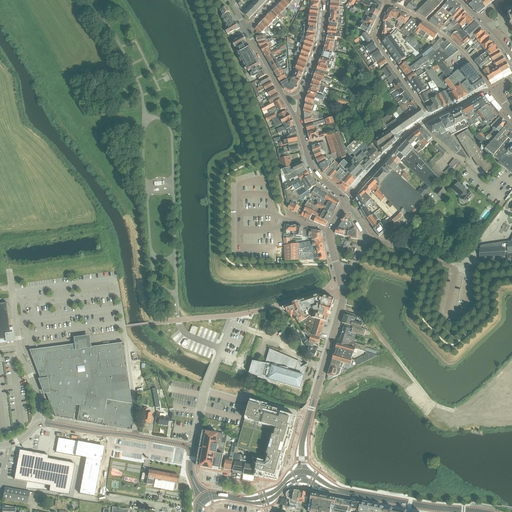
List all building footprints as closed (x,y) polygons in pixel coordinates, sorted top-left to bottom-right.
[(262,6),(256,0),(252,5),(258,10),(262,6)] [(283,0),(281,2),(287,8),(291,11),(292,10),(296,13),(298,11),(294,8),(293,6),(286,0),(283,0)] [(375,0),(374,0),(372,4),(376,6),(375,10),(380,12),(382,6),(382,4),(375,0)] [(413,0),(406,8),(407,9),(415,0),(427,0),(429,1),(430,0),(431,2),(433,0),(413,0)] [(445,0),(433,0),(431,2),(430,0),(429,1),(427,0),(415,0),(407,9),(416,13),(426,20),(445,0)] [(443,25),(452,17),(460,8),(452,0),(450,0),(442,8),(435,16),(433,17),(429,22),(437,29),(437,28),(440,30),(444,26),(443,25)] [(476,0),(469,6),(477,14),(479,14),(485,8),(480,1),(480,0),(476,0)] [(287,8),(281,2),(278,6),(286,13),(287,12),(285,10),(287,8)] [(258,10),(252,5),(248,9),(253,14),(258,10)] [(278,6),(275,9),(284,18),(287,15),(286,13),(278,6)] [(223,9),(220,10),(223,15),(220,16),(221,18),(222,19),(222,20),(226,26),(227,27),(226,28),(227,28),(225,29),(227,35),(235,31),(235,30),(236,31),(240,28),(238,26),(237,26),(236,23),(235,24),(234,22),(234,21),(233,20),(233,19),(232,19),(231,18),(232,17),(231,17),(230,15),(230,14),(230,15),(229,13),(230,12),(229,11),(228,9),(227,8),(225,9),(224,9),(223,9)] [(375,10),(372,9),(372,10),(368,8),(367,10),(366,10),(366,11),(367,12),(369,13),(377,17),(378,17),(380,12),(375,10)] [(452,17),(443,25),(444,26),(440,30),(442,32),(464,11),(461,8),(460,8),(452,17)] [(253,14),(248,9),(243,14),(249,19),(253,14)] [(284,18),(275,9),(270,14),(276,19),(278,17),(281,20),(284,18)] [(388,11),(383,22),(388,22),(393,26),(395,23),(390,21),(391,18),(393,18),(396,19),(399,13),(392,9),(388,11)] [(464,11),(442,32),(446,34),(457,24),(466,14),(464,11)] [(360,17),(360,19),(363,21),(373,27),(376,21),(377,17),(369,13),(367,12),(363,19),(360,17)] [(399,13),(396,19),(396,20),(398,21),(396,27),(398,28),(399,25),(404,15),(399,13)] [(276,19),(270,14),(266,18),(272,24),(274,26),(278,21),(276,19)] [(472,20),(466,14),(457,24),(446,34),(451,38),(454,33),(461,30),(466,24),(467,25),(472,20)] [(399,25),(398,28),(400,29),(403,23),(405,24),(407,21),(408,21),(410,17),(404,15),(399,25)] [(340,17),(330,16),(329,23),(338,24),(339,19),(340,19),(340,17)] [(357,16),(355,19),(361,22),(360,25),(359,25),(358,27),(358,28),(360,29),(363,31),(366,33),(368,36),(369,36),(368,35),(369,35),(369,34),(372,28),(373,27),(363,21),(360,19),(360,17),(357,16)] [(272,24),(266,18),(262,22),(268,28),(272,24)] [(414,33),(422,23),(421,24),(412,18),(400,30),(408,37),(409,35),(412,32),(412,31),(414,33)] [(454,33),(451,38),(454,40),(461,47),(465,44),(462,41),(467,36),(470,39),(473,36),(481,28),(474,21),(473,21),(472,20),(467,25),(466,24),(461,30),(454,33)] [(262,22),(258,26),(264,31),(266,33),(267,33),(271,30),(268,28),(262,22)] [(382,37),(382,41),(387,38),(387,33),(387,29),(392,29),(394,27),(393,26),(388,22),(383,22),(383,33),(382,37)] [(328,26),(328,30),(337,31),(338,24),(329,23),(328,26)] [(430,29),(422,23),(414,33),(412,31),(412,32),(417,36),(418,34),(424,38),(426,34),(430,29)] [(264,31),(258,26),(255,30),(257,32),(260,35),(260,36),(264,35),(262,33),(264,31)] [(481,28),(473,36),(470,39),(467,36),(462,41),(465,44),(466,43),(470,47),(474,43),(485,33),(481,28)] [(438,34),(430,29),(426,34),(424,38),(427,40),(429,36),(434,40),(438,34)] [(327,34),(327,36),(338,38),(341,38),(341,35),(339,35),(340,31),(337,31),(328,30),(327,34)] [(366,33),(363,31),(360,33),(362,36),(367,44),(372,41),(369,36),(368,36),(366,33)] [(260,35),(257,32),(255,33),(256,36),(256,37),(257,42),(267,40),(266,35),(264,35),(260,36),(260,35)] [(302,37),(302,38),(306,39),(314,42),(315,35),(304,33),(302,37)] [(485,33),(474,43),(475,45),(473,48),(475,50),(480,45),(489,37),(485,33)] [(255,77),(257,76),(259,80),(267,75),(266,74),(265,72),(264,70),(263,71),(262,71),(261,69),(260,67),(259,66),(260,65),(260,64),(259,63),(259,62),(257,63),(255,60),(257,59),(256,58),(255,56),(254,54),(253,53),(253,52),(251,53),(249,50),(251,49),(251,48),(250,47),(249,46),(248,46),(247,46),(247,45),(246,44),(246,43),(245,42),(246,42),(244,39),(245,38),(244,35),(240,38),(232,43),(235,48),(236,47),(237,47),(236,48),(237,48),(237,49),(237,50),(238,49),(238,51),(239,51),(237,52),(237,53),(238,52),(240,55),(239,55),(241,59),(242,59),(245,64),(244,65),(247,69),(248,69),(249,71),(248,72),(252,70),(255,77)] [(338,38),(327,36),(326,42),(337,45),(339,45),(339,43),(337,42),(338,38)] [(387,38),(382,41),(382,42),(386,46),(394,41),(390,36),(387,38)] [(480,45),(486,52),(486,53),(481,56),(475,61),(479,67),(487,61),(486,60),(488,58),(493,54),(499,51),(494,43),(489,37),(480,45)] [(301,40),(300,43),(312,47),(314,42),(306,39),(302,38),(301,40)] [(267,40),(257,42),(261,48),(260,48),(263,53),(264,53),(270,49),(269,47),(272,45),(271,42),(274,41),(272,39),(267,40)] [(413,48),(418,43),(413,39),(409,44),(413,48)] [(430,46),(421,54),(423,58),(428,54),(433,50),(435,51),(439,47),(444,43),(439,39),(432,48),(430,46)] [(428,54),(432,59),(437,66),(439,68),(448,79),(463,98),(469,95),(458,82),(453,75),(451,72),(450,72),(449,70),(447,67),(443,62),(450,58),(448,57),(446,55),(443,51),(451,44),(446,40),(444,43),(439,47),(435,51),(433,50),(428,54)] [(367,44),(363,47),(366,51),(375,45),(372,41),(367,44)] [(394,41),(386,46),(389,51),(397,45),(394,41)] [(326,42),(324,50),(332,53),(333,53),(335,53),(336,49),(337,45),(326,42)] [(312,47),(300,43),(299,48),(310,52),(312,47)] [(451,44),(443,51),(446,55),(455,48),(451,44)] [(375,45),(366,51),(368,55),(378,49),(375,45)] [(397,45),(389,51),(392,55),(400,49),(397,45)] [(278,51),(266,58),(269,63),(276,59),(274,56),(282,52),(286,49),(286,47),(281,49),(278,51)] [(299,48),(297,53),(308,57),(310,52),(299,48)] [(458,51),(455,48),(446,55),(448,57),(450,58),(452,56),(458,51)] [(270,49),(264,53),(266,58),(278,51),(277,49),(272,52),(270,49)] [(380,53),(378,49),(368,55),(371,59),(380,53)] [(403,54),(400,49),(392,55),(395,59),(403,54)] [(324,50),(321,59),(335,64),(338,54),(335,53),(333,53),(332,53),(324,50)] [(487,61),(479,67),(481,70),(490,64),(493,62),(502,57),(499,51),(493,54),(488,58),(486,60),(487,61)] [(308,57),(297,53),(296,52),(295,55),(300,57),(299,59),(307,62),(308,57)] [(383,57),(380,53),(371,59),(375,64),(377,63),(379,61),(383,57)] [(406,58),(403,54),(395,59),(399,65),(401,63),(401,62),(406,58)] [(412,66),(409,68),(407,70),(404,72),(406,76),(415,70),(416,71),(423,67),(426,71),(436,65),(432,59),(428,54),(423,58),(418,61),(414,65),(412,66)] [(276,59),(269,63),(271,67),(278,63),(287,58),(286,56),(277,61),(276,59)] [(379,61),(377,63),(381,68),(387,63),(383,57),(379,61)] [(506,63),(502,57),(493,62),(497,68),(495,69),(495,70),(497,68),(506,63)] [(335,64),(321,59),(320,59),(318,66),(330,70),(331,70),(332,71),(335,64)] [(278,63),(271,67),(274,72),(281,69),(279,66),(285,62),(284,60),(278,63)] [(407,70),(409,68),(407,65),(412,62),(409,60),(403,64),(404,64),(400,67),(404,72),(407,70)] [(458,71),(461,75),(469,84),(475,91),(476,90),(485,84),(480,76),(469,62),(458,71)] [(509,68),(506,63),(497,68),(501,74),(501,73),(509,68)] [(495,70),(495,69),(491,64),(488,66),(491,72),(495,78),(501,74),(497,68),(495,70)] [(384,69),(382,70),(383,71),(385,74),(385,75),(384,75),(386,78),(389,75),(390,77),(395,73),(389,65),(384,68),(384,69)] [(330,70),(318,66),(316,72),(325,76),(328,77),(330,70)] [(281,69),(274,72),(277,77),(286,72),(288,71),(288,68),(284,70),(283,70),(282,71),(281,69)] [(434,71),(432,68),(426,72),(431,80),(432,81),(435,85),(436,86),(447,106),(453,103),(448,95),(445,91),(448,90),(447,89),(444,85),(443,83),(434,71)] [(448,79),(439,68),(434,71),(443,83),(444,85),(447,89),(449,87),(444,81),(448,79)] [(491,72),(488,68),(483,72),(489,81),(495,78),(491,72)] [(420,76),(424,73),(421,69),(414,74),(414,72),(407,77),(410,82),(417,78),(420,76)] [(296,70),(293,79),(300,82),(303,72),(296,70)] [(458,71),(453,75),(458,82),(469,95),(475,91),(469,84),(461,75),(458,71)] [(288,77),(286,72),(277,77),(280,82),(286,78),(288,77)] [(316,72),(314,78),(322,81),(331,84),(332,81),(324,78),(325,76),(316,72)] [(389,75),(386,78),(387,79),(391,85),(392,84),(395,82),(399,79),(395,73),(390,77),(389,75)] [(259,88),(270,82),(270,81),(268,76),(260,81),(261,84),(258,85),(259,88)] [(413,87),(423,81),(422,80),(420,76),(417,78),(410,82),(413,87)] [(289,79),(287,80),(289,84),(290,83),(290,84),(298,87),(300,82),(293,79),(290,78),(289,79)] [(322,81),(314,78),(312,83),(321,86),(325,88),(327,89),(328,85),(321,83),(322,81)] [(395,88),(401,83),(399,79),(395,82),(392,84),(391,85),(390,85),(390,86),(391,87),(393,86),(395,88)] [(463,98),(448,79),(444,81),(449,87),(447,89),(448,90),(449,89),(451,93),(451,92),(457,101),(458,101),(463,98)] [(416,91),(425,84),(423,81),(413,87),(416,91)] [(435,85),(432,81),(428,84),(431,89),(432,89),(443,108),(447,106),(436,86),(435,85)] [(257,89),(254,90),(257,97),(260,95),(259,93),(265,89),(266,91),(273,86),(271,82),(270,82),(259,88),(257,89)] [(289,84),(283,87),(284,90),(285,90),(287,92),(291,93),(294,91),(296,89),(297,89),(298,87),(290,84),(290,83),(289,84)] [(323,94),(325,88),(321,86),(312,83),(310,88),(309,90),(318,93),(319,93),(323,94)] [(397,92),(404,87),(401,83),(395,88),(389,92),(390,94),(396,90),(397,92)] [(419,95),(428,89),(425,84),(416,91),(419,95)] [(270,98),(277,94),(274,87),(266,91),(264,93),(265,94),(267,92),(270,98)] [(407,91),(404,87),(397,92),(392,96),(394,98),(399,95),(400,96),(403,94),(407,91)] [(432,89),(431,89),(420,96),(424,104),(429,113),(430,113),(431,114),(432,114),(443,108),(432,89)] [(449,89),(448,90),(445,91),(448,95),(453,103),(457,101),(451,92),(451,93),(449,89)] [(318,93),(309,90),(307,96),(315,99),(324,101),(326,102),(327,98),(317,95),(318,93)] [(411,96),(407,91),(403,94),(406,99),(411,96)] [(277,94),(270,98),(268,99),(270,104),(280,99),(277,94)] [(409,104),(406,101),(404,98),(402,95),(395,101),(400,107),(413,124),(420,119),(417,116),(416,117),(413,113),(413,114),(407,106),(409,104)] [(315,99),(307,96),(305,102),(306,103),(315,105),(317,106),(318,102),(315,101),(315,99)] [(483,96),(471,104),(474,110),(473,110),(476,115),(478,114),(477,112),(488,105),(489,105),(483,96)] [(265,117),(280,111),(286,109),(281,99),(262,109),(263,113),(265,117)] [(499,111),(503,108),(495,100),(492,103),(499,111)] [(414,101),(409,104),(407,106),(413,114),(413,113),(416,117),(417,116),(420,119),(422,118),(423,118),(425,117),(425,115),(420,108),(420,109),(414,101)] [(304,108),(304,112),(323,118),(322,118),(323,114),(319,113),(313,111),(315,105),(306,103),(304,108)] [(474,110),(471,104),(462,109),(466,117),(469,116),(470,118),(476,115),(473,110),(474,110)] [(476,127),(480,124),(484,128),(498,116),(488,105),(477,112),(478,114),(476,115),(470,118),(471,119),(469,120),(473,125),(474,125),(476,127)] [(413,124),(400,107),(395,111),(402,120),(398,123),(403,131),(413,124)] [(462,109),(451,114),(459,131),(469,125),(470,128),(473,125),(469,120),(471,119),(470,118),(469,116),(466,117),(462,109)] [(280,111),(265,117),(267,122),(275,118),(278,123),(275,124),(276,127),(282,125),(283,124),(292,119),(287,111),(281,114),(280,111)] [(323,118),(304,112),(304,119),(305,124),(319,120),(323,118)] [(403,131),(398,123),(396,120),(391,113),(389,115),(387,116),(382,120),(386,125),(397,141),(400,139),(397,135),(399,134),(403,131)] [(459,131),(451,114),(440,120),(447,135),(449,134),(451,135),(459,131)] [(482,130),(482,131),(484,134),(489,129),(489,128),(491,127),(493,129),(502,119),(498,115),(498,116),(484,128),(482,130)] [(307,132),(315,129),(314,126),(326,123),(327,126),(335,123),(333,117),(314,123),(306,126),(307,132)] [(292,119),(283,124),(284,127),(277,130),(278,134),(279,134),(282,132),(288,130),(294,126),(295,126),(292,119)] [(508,124),(502,119),(486,136),(484,138),(480,134),(476,138),(482,146),(487,141),(485,139),(486,138),(491,143),(508,124)] [(447,135),(440,120),(426,126),(432,133),(432,134),(436,138),(442,143),(446,147),(456,154),(466,159),(467,159),(462,149),(456,142),(451,135),(449,134),(447,135)] [(511,127),(508,124),(491,143),(489,144),(485,150),(490,154),(489,156),(491,159),(493,157),(511,133),(511,127)] [(397,141),(386,125),(382,127),(385,130),(387,129),(388,130),(389,130),(389,131),(386,133),(394,144),(397,141)] [(288,130),(282,132),(285,138),(286,138),(288,137),(296,133),(297,133),(295,130),(296,129),(294,126),(288,130)] [(423,127),(418,131),(425,138),(421,142),(425,147),(429,144),(428,142),(432,138),(423,127)] [(317,129),(315,129),(307,132),(310,142),(321,138),(326,137),(328,136),(327,132),(320,134),(321,136),(319,137),(317,129)] [(457,137),(470,158),(473,157),(478,165),(479,167),(481,166),(485,172),(492,168),(468,130),(457,137)] [(425,138),(418,131),(414,135),(417,139),(414,142),(422,151),(425,148),(425,147),(421,142),(425,138)] [(339,132),(328,136),(326,137),(327,140),(331,139),(336,153),(338,159),(339,159),(347,157),(347,156),(349,155),(352,154),(347,148),(343,145),(339,132)] [(280,142),(279,143),(279,145),(284,144),(285,144),(289,143),(289,142),(292,141),(298,139),(297,136),(296,133),(288,137),(288,140),(286,140),(283,141),(280,141),(280,142)] [(394,144),(386,133),(373,142),(382,154),(394,144)] [(511,133),(493,157),(499,161),(497,163),(502,167),(511,173),(511,133)] [(361,135),(347,148),(352,154),(355,157),(355,158),(356,159),(363,153),(373,163),(375,160),(380,155),(374,148),(361,135)] [(417,139),(414,135),(407,141),(414,149),(416,151),(419,154),(421,156),(424,153),(422,151),(414,142),(417,139)] [(331,139),(327,140),(332,155),(336,153),(331,139)] [(406,141),(407,141),(397,151),(397,152),(394,155),(401,161),(402,162),(401,162),(407,168),(426,185),(431,189),(433,190),(440,181),(439,180),(441,179),(439,177),(437,175),(436,173),(434,171),(433,170),(431,168),(427,164),(421,156),(419,154),(416,151),(414,149),(407,141),(406,141)] [(324,142),(319,144),(321,150),(322,151),(326,154),(331,159),(335,163),(336,161),(335,161),(336,160),(338,159),(336,153),(332,155),(329,155),(327,153),(328,152),(324,142)] [(283,148),(284,153),(288,153),(289,152),(299,150),(300,150),(299,148),(298,144),(287,147),(283,148)] [(321,150),(319,144),(315,145),(311,146),(312,148),(314,154),(322,151),(321,150)] [(440,152),(444,156),(447,152),(438,144),(434,147),(440,152)] [(322,151),(314,154),(316,158),(316,159),(316,160),(322,157),(323,157),(323,156),(324,156),(324,155),(325,155),(326,154),(322,151)] [(288,156),(288,153),(284,153),(278,155),(279,159),(279,163),(291,160),(290,156),(288,156)] [(355,158),(355,157),(353,159),(353,158),(359,164),(361,166),(365,170),(373,163),(363,153),(356,159),(355,158)] [(331,159),(326,154),(325,155),(324,155),(324,156),(323,156),(323,157),(322,157),(316,160),(319,165),(330,160),(331,159)] [(401,161),(394,155),(390,159),(403,171),(406,169),(401,164),(399,163),(401,161)] [(336,161),(335,163),(334,165),(340,170),(345,175),(347,172),(356,181),(365,171),(354,160),(350,157),(348,159),(347,158),(344,161),(340,165),(336,161)] [(438,162),(434,158),(427,164),(431,168),(435,164),(438,162)] [(335,163),(331,159),(330,160),(319,165),(322,170),(324,174),(333,164),(334,165),(335,163)] [(390,159),(386,164),(401,178),(402,176),(407,180),(410,177),(405,172),(404,173),(403,171),(390,159)] [(291,160),(279,163),(281,170),(292,167),(294,166),(294,165),(292,165),(291,160)] [(292,167),(281,170),(282,177),(288,175),(295,172),(295,171),(304,167),(302,162),(294,166),(292,167)] [(458,163),(456,165),(454,167),(452,169),(454,170),(457,174),(463,166),(461,164),(459,162),(458,163)] [(340,170),(334,165),(333,164),(324,174),(331,180),(340,170)] [(401,178),(386,164),(382,168),(373,179),(377,183),(375,185),(379,189),(378,190),(383,196),(402,216),(407,213),(410,217),(427,202),(423,198),(424,198),(417,192),(401,178)] [(288,175),(282,177),(283,184),(289,181),(290,181),(290,180),(297,177),(298,176),(307,171),(304,167),(295,171),(295,172),(288,175)] [(345,175),(340,170),(331,180),(338,185),(345,192),(346,192),(349,188),(356,181),(347,172),(345,175)] [(289,181),(283,184),(283,187),(284,192),(310,176),(307,171),(298,176),(297,177),(298,179),(294,181),(292,183),(290,183),(289,181)] [(444,172),(443,173),(439,177),(443,181),(448,176),(444,172)] [(310,176),(284,192),(287,205),(292,202),(297,198),(303,194),(304,194),(307,192),(316,186),(310,176)] [(377,183),(373,179),(366,186),(377,198),(376,199),(378,201),(383,196),(378,190),(379,189),(375,185),(377,183)] [(467,204),(474,196),(458,182),(452,189),(461,197),(460,198),(467,204)] [(432,191),(431,189),(426,185),(423,189),(421,188),(417,192),(424,198),(428,194),(432,191)] [(318,195),(337,207),(339,203),(339,202),(328,194),(317,186),(313,192),(315,193),(316,194),(318,195)] [(366,186),(362,190),(377,205),(391,220),(392,221),(394,223),(402,216),(383,196),(378,201),(376,199),(377,198),(366,186)] [(441,198),(446,192),(440,186),(434,193),(441,198)] [(362,190),(359,194),(366,206),(367,208),(372,203),(375,207),(377,205),(362,190)] [(366,206),(359,194),(355,198),(361,209),(366,206)] [(318,195),(315,201),(334,212),(337,207),(318,195)] [(310,198),(308,202),(332,215),(334,212),(315,201),(310,198)] [(292,202),(287,205),(288,208),(288,209),(297,213),(300,207),(297,206),(297,205),(292,202)] [(332,215),(308,202),(305,207),(306,207),(320,215),(318,218),(328,223),(332,215)] [(366,206),(361,209),(367,218),(371,215),(367,208),(366,206)] [(320,215),(306,207),(301,216),(310,220),(312,215),(316,217),(314,222),(319,224),(325,227),(328,223),(318,218),(320,215)] [(480,246),(480,247),(480,252),(481,257),(482,257),(494,256),(505,256),(505,254),(506,254),(507,254),(508,254),(507,254),(508,260),(511,259),(511,208),(511,210),(511,238),(510,241),(507,242),(491,244),(482,245),(481,245),(481,246),(480,246)] [(352,236),(357,237),(357,232),(349,219),(350,219),(347,215),(348,215),(347,214),(345,214),(344,215),(345,215),(341,221),(344,222),(352,235),(352,236)] [(371,215),(367,218),(372,225),(374,228),(378,225),(376,222),(379,220),(374,214),(371,215)] [(344,222),(341,221),(337,229),(348,232),(350,234),(352,235),(344,222)] [(374,228),(373,229),(374,230),(379,237),(386,231),(384,228),(384,227),(381,224),(380,223),(378,225),(374,228)] [(287,226),(286,233),(290,233),(290,232),(292,232),(292,234),(291,238),(293,237),(296,237),(297,227),(287,226)] [(348,232),(337,229),(336,230),(336,232),(335,234),(349,238),(349,239),(351,240),(352,239),(357,240),(357,237),(352,236),(352,235),(350,234),(348,232)] [(306,235),(305,235),(302,234),(302,235),(303,235),(303,237),(312,238),(312,241),(322,243),(323,236),(307,234),(306,235)] [(291,245),(284,246),(285,261),(326,260),(322,243),(312,241),(291,245)] [(293,315),(296,319),(299,324),(310,316),(327,322),(330,312),(330,313),(332,306),(334,299),(318,294),(301,300),(297,302),(292,304),(282,307),(285,311),(291,317),(293,315)] [(0,339),(6,339),(10,333),(7,310),(6,304),(7,304),(7,303),(2,304),(0,303),(0,339)] [(345,312),(342,323),(344,324),(351,326),(352,324),(354,324),(355,322),(358,323),(358,321),(357,321),(358,316),(345,312)] [(251,321),(244,322),(245,327),(246,327),(249,340),(250,340),(251,344),(257,342),(258,346),(273,342),(272,338),(277,336),(276,333),(277,333),(272,313),(267,315),(258,317),(250,319),(251,321)] [(312,335),(320,338),(325,322),(317,319),(316,321),(308,318),(299,324),(305,329),(312,335)] [(351,326),(344,324),(345,324),(344,327),(350,329),(349,332),(356,334),(364,336),(368,337),(370,331),(361,328),(362,324),(358,323),(355,322),(354,324),(352,324),(351,326)] [(254,342),(246,362),(253,364),(250,374),(262,380),(280,385),(280,386),(292,389),(295,391),(297,383),(299,384),(305,363),(289,358),(290,354),(283,334),(271,338),(268,325),(253,329),(254,331),(252,332),(255,342),(254,342)] [(339,338),(337,343),(355,349),(364,352),(366,347),(353,343),(355,338),(356,334),(349,332),(350,329),(344,327),(342,336),(341,339),(339,338)] [(305,329),(303,332),(309,337),(309,338),(311,338),(310,342),(309,343),(312,347),(313,346),(314,343),(318,344),(320,343),(320,341),(319,340),(320,338),(312,335),(305,329)] [(314,360),(317,351),(313,349),(313,348),(312,348),(312,347),(309,343),(307,341),(305,338),(304,338),(303,339),(302,340),(305,343),(307,346),(309,347),(307,355),(310,356),(310,358),(314,360)] [(53,348),(31,350),(38,368),(44,384),(46,389),(56,416),(57,417),(60,418),(73,420),(76,405),(80,406),(78,421),(98,424),(98,423),(103,424),(103,425),(132,430),(133,422),(131,404),(126,364),(123,343),(87,348),(87,346),(86,341),(79,342),(79,344),(73,345),(60,347),(53,348)] [(334,354),(332,360),(344,363),(351,365),(352,360),(353,354),(354,355),(355,349),(337,343),(336,349),(335,354),(334,354)] [(365,355),(355,360),(357,366),(378,356),(366,352),(365,355)] [(332,360),(331,366),(344,370),(344,369),(342,368),(344,363),(332,360)] [(328,375),(327,379),(328,379),(335,377),(339,375),(341,370),(343,370),(344,370),(331,366),(328,375)] [(284,459),(284,458),(286,450),(287,450),(290,441),(294,427),(293,427),(296,418),(296,417),(284,414),(281,413),(278,412),(277,412),(272,410),(267,409),(267,408),(267,407),(268,407),(267,407),(261,405),(262,404),(262,403),(255,401),(250,400),(250,402),(249,404),(246,403),(244,403),(243,405),(242,407),(240,414),(240,415),(241,415),(245,416),(245,417),(245,419),(242,428),(241,430),(237,446),(236,447),(246,450),(249,451),(259,454),(254,476),(260,477),(264,478),(265,478),(272,480),(276,480),(277,481),(278,479),(280,472),(281,467),(281,466),(283,462),(284,459)] [(150,423),(152,413),(149,412),(149,411),(147,411),(148,408),(144,408),(143,415),(142,421),(146,422),(146,423),(150,423)] [(167,426),(169,418),(160,416),(160,415),(156,414),(155,420),(159,420),(158,425),(167,426)] [(218,434),(203,431),(196,466),(200,467),(212,469),(220,470),(227,435),(218,433),(218,434)] [(56,452),(56,453),(64,454),(78,457),(86,458),(85,463),(84,466),(82,481),(79,494),(86,495),(94,496),(98,477),(99,472),(100,467),(101,462),(101,461),(101,460),(101,457),(103,451),(103,447),(101,447),(76,442),(61,440),(61,439),(59,439),(59,440),(58,442),(57,449),(57,450),(56,452)] [(223,458),(221,469),(224,469),(231,471),(231,470),(236,448),(232,447),(229,461),(226,460),(226,458),(223,458)] [(233,473),(234,473),(243,475),(243,474),(244,475),(243,479),(253,481),(254,476),(259,454),(249,451),(247,464),(246,464),(240,463),(235,462),(233,471),(233,473)] [(14,479),(15,480),(29,482),(49,486),(50,486),(53,487),(53,489),(52,492),(49,491),(49,492),(49,491),(54,492),(68,495),(69,495),(70,487),(74,464),(68,463),(67,462),(65,462),(61,461),(57,461),(55,460),(54,460),(49,459),(47,459),(48,457),(48,456),(45,455),(43,455),(42,455),(39,454),(37,454),(36,453),(33,453),(32,453),(31,453),(30,452),(30,453),(29,454),(29,455),(26,455),(23,454),(23,455),(22,458),(21,463),(20,469),(20,471),(19,474),(18,474),(16,473),(15,473),(15,476),(14,479)] [(179,476),(149,470),(147,478),(146,484),(154,485),(155,479),(177,483),(179,476)] [(28,504),(30,492),(5,487),(3,500),(28,504)] [(296,505),(299,492),(292,490),(289,491),(286,493),(286,496),(287,499),(290,500),(289,502),(289,504),(296,505)] [(306,493),(299,492),(296,505),(299,506),(300,502),(304,503),(306,493)] [(333,511),(336,499),(311,494),(310,504),(308,511),(333,511)] [(358,511),(360,503),(344,500),(336,499),(333,511),(358,511)] [(383,511),(383,510),(384,508),(374,506),(374,507),(369,507),(370,505),(360,503),(358,511),(383,511)]
